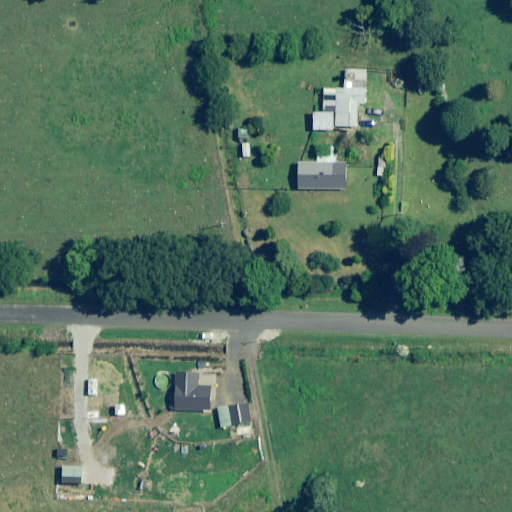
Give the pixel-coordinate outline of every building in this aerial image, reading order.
[(354,82),(345,82),(345,88),(338,88),(337,127),(358,128),(359,105),(368,105),(368,88),(354,88),(354,82)] [(439,104),(428,106),(432,130),(443,128),(439,104)] [(334,130),(334,113),(315,113),(315,130),(334,130)] [(349,163),(300,162),(300,189),(348,190),(349,163)] [(420,175),(409,173),(406,194),(417,196),(420,175)] [(198,373),(178,372),(176,410),(215,412),(217,388),(198,387),(198,373)] [(257,422),(254,401),(236,403),(239,425),(257,422)]
